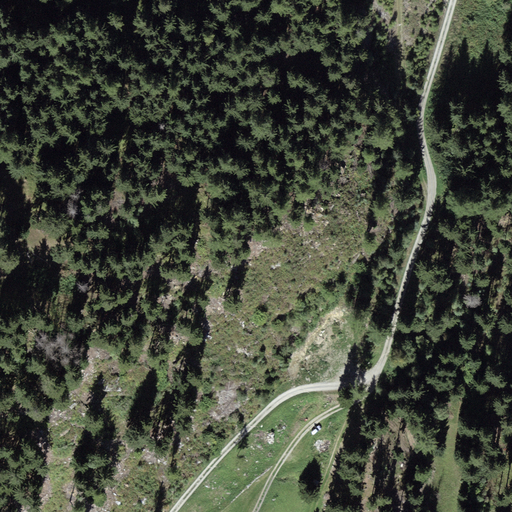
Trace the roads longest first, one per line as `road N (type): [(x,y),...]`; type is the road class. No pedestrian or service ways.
road 1 (track): [(175,511),(278,399),(373,382),(431,201),(421,111),(449,0)]
road 2 (track): [(252,511),(303,431),(373,382)]
